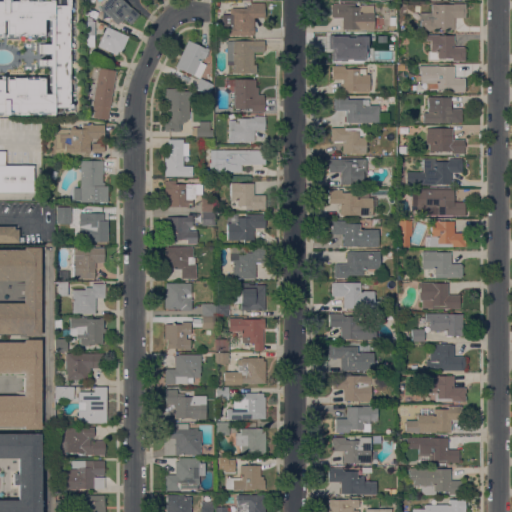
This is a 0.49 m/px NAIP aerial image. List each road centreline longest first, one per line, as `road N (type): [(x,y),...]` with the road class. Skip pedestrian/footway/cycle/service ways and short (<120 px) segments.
road 1 (residential): [(133,511),(133,118),(167,17),(213,11)]
road 2 (residential): [(497,511),(497,0)]
road 3 (residential): [(292,511),(292,0)]
